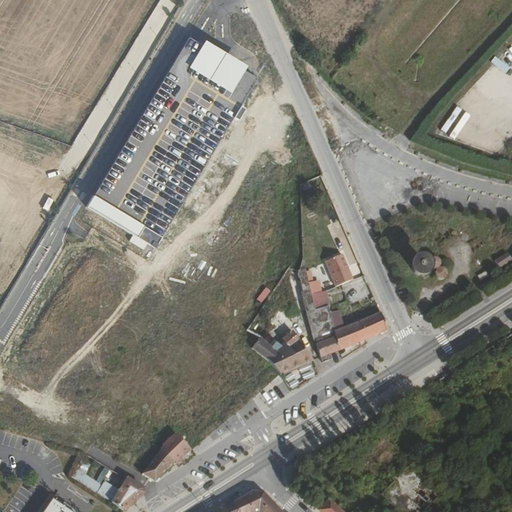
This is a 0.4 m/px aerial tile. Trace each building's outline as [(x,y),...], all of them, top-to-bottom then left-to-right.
[(197,42),(184,35),(84,205),(130,233),(127,239),(142,249),(145,243),(153,247),(254,77),(241,69),(244,65),(199,39),(197,42)] [(511,259),(506,252),(494,259),(498,267),(511,259)] [(334,288),(351,281),(341,254),(324,261),(334,288)] [(429,260),(427,264),(435,278),(437,280),(439,280),(442,280),(444,278),(446,275),(446,273),(438,261),(436,259),(433,258),(431,259),(429,260)] [(411,270),(412,272),(414,274),(418,276),(420,276),(424,275),(427,271),(427,267),(427,264),(425,262),(421,260),(419,260),(414,261),(412,265),(411,267),(411,270)] [(484,268),(476,274),(478,278),(487,273),(484,268)] [(311,294),(305,269),(300,270),(298,271),(298,275),(319,358),(320,358),(322,364),(331,360),(329,354),(338,351),(333,331),(329,313),(327,307),(314,311),(311,294)] [(326,291),(311,294),(314,311),(327,307),(329,306),(326,291)] [(329,313),(333,331),(343,328),(339,311),(329,313)] [(387,331),(380,314),(351,325),(358,343),(387,331)] [(333,331),(338,351),(358,343),(351,325),(343,328),(333,331)] [(272,349),(259,338),(251,349),(267,362),(268,362),(279,375),(313,361),(306,352),(306,351),(305,348),(304,349),(292,333),(272,349)] [(167,440),(158,451),(175,465),(189,453),(173,436),(169,440),(167,440)] [(158,451),(148,465),(141,475),(154,483),(165,470),(167,472),(175,465),(158,451)] [(92,463),(83,458),(71,478),(111,504),(119,492),(104,483),(102,486),(86,475),(92,463)] [(410,465),(380,497),(396,511),(424,511),(441,494),(410,465)] [(111,504),(122,511),(123,511),(143,495),(142,489),(126,480),(119,492),(111,504)] [(253,492),(233,504),(234,511),(280,511),(263,494),(253,492)] [(68,511),(51,500),(43,511),(68,511)] [(320,502),(314,507),(319,511),(341,511),(329,500),(323,506),(320,502)]
